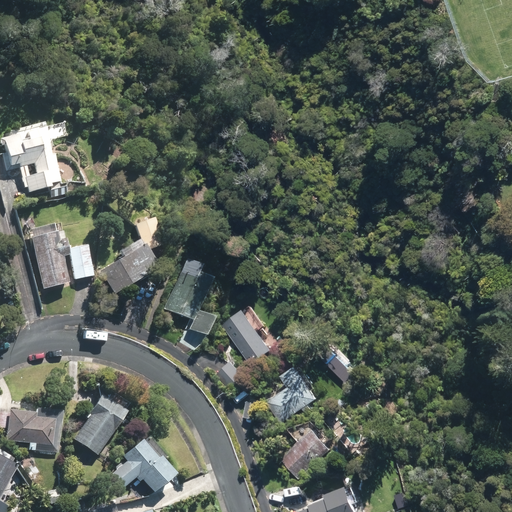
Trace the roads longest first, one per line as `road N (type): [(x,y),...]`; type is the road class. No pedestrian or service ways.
road 1 (residential): [(42,342),(60,323),(95,322),(144,335),(194,365),(222,397),(266,511)]
road 2 (residential): [(244,511),(224,451),(169,379),(92,343),(42,342)]
